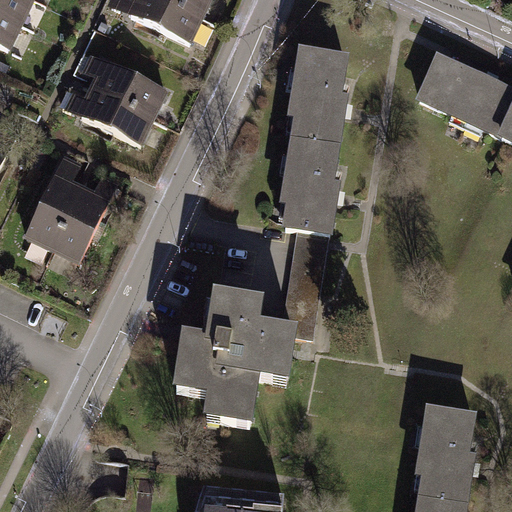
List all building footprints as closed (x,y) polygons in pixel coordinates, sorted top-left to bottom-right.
[(0,0),(0,17),(21,28),(33,2),(27,0),(0,0)] [(116,0),(112,10),(131,19),(139,4),(130,0),(116,0)] [(190,47),(203,21),(158,0),(140,0),(139,4),(131,19),(190,47)] [(158,0),(203,21),(212,0),(158,0)] [(0,49),(8,53),(21,28),(0,17),(0,49)] [(298,123),(294,145),(338,152),(344,116),(345,107),(340,106),(346,65),(302,58),(292,122),(298,123)] [(100,84),(107,69),(88,60),(81,75),(100,84)] [(420,104),(508,144),(511,134),(511,96),(495,89),(497,86),(491,83),(485,81),(484,84),(439,63),(420,104)] [(100,84),(95,95),(154,123),(166,97),(107,69),(100,84)] [(82,121),(88,109),(81,105),(85,98),(73,93),(63,112),(82,121)] [(141,149),(154,123),(95,95),(88,109),(82,121),(141,149)] [(332,192),(338,152),(294,145),(284,208),(290,209),(286,232),(298,234),(330,239),(336,203),(338,193),(332,192)] [(65,164),(56,183),(70,190),(80,171),(65,164)] [(102,182),(93,201),(108,208),(117,189),(102,182)] [(27,242),(53,254),(81,196),(70,190),(56,183),(27,242)] [(93,201),(81,196),(53,254),(55,255),(78,266),(80,267),(108,208),(93,201)] [(298,234),(297,244),(329,249),(330,244),(330,239),(298,234)] [(297,244),(281,339),(294,341),(313,344),(316,328),(329,249),(297,244)] [(78,266),(55,255),(49,269),(71,279),(78,266)] [(177,395),(211,400),(208,417),(221,419),(220,425),(250,430),(258,382),(274,385),(275,379),(288,381),(292,356),(294,341),(281,339),(256,335),(260,311),(216,304),(211,339),(209,349),(185,345),(177,395)] [(425,481),(421,504),(466,511),(472,472),(473,465),(467,464),(473,423),(429,416),(419,480),(425,481)] [(210,511),(212,495),(205,494),(198,511),(210,511)] [(283,511),(284,501),(212,495),(210,511),(283,511)]
